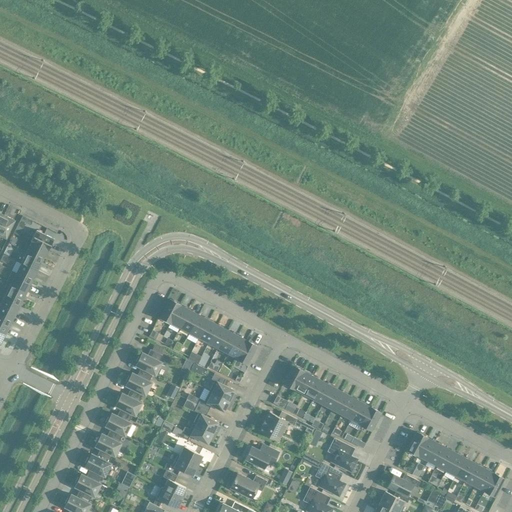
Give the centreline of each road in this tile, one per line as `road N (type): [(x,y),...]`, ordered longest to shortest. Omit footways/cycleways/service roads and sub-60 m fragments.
road 1 (residential): [(283,339),(161,274),(40,511)]
road 2 (tertiary): [(219,257),(186,237),(143,251),(65,396)]
road 3 (residential): [(13,370),(76,233),(0,188)]
road 4 (tertiary): [(75,401),(146,262),(180,247),(219,257)]
road 5 (residential): [(283,339),(197,511)]
road 6 (tertiary): [(377,342),(219,257)]
road 7 (residential): [(410,404),(283,339)]
road 8 (tertiary): [(65,396),(6,511)]
road 9 (tertiary): [(21,511),(75,401)]
road 10 (residential): [(356,511),(410,404)]
